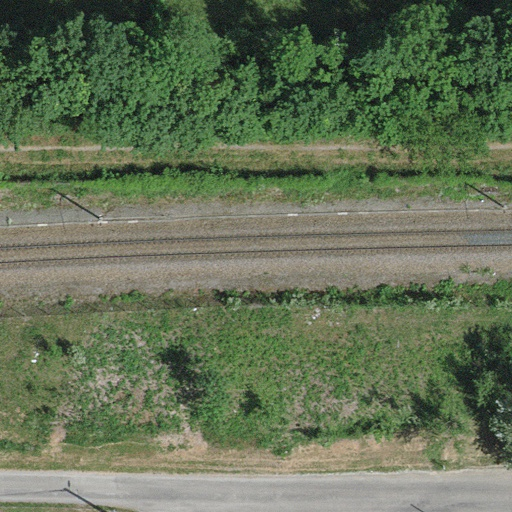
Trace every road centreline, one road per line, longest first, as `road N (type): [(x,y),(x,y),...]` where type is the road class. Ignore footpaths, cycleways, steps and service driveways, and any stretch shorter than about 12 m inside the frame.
road 1 (track): [(511,157),(335,148),(0,155)]
road 2 (residential): [(0,486),(511,496)]
